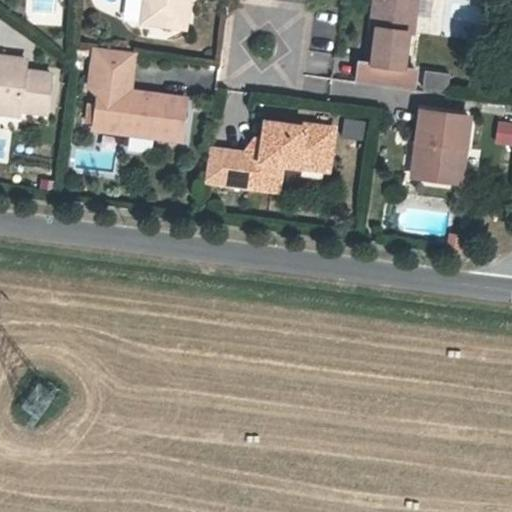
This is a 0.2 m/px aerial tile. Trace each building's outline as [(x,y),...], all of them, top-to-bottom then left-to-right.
[(144,0),(142,22),(177,27),(180,0),(144,0)] [(180,0),(177,27),(185,28),(189,0),(180,0)] [(356,82),(413,89),(416,70),(403,68),(408,32),(406,32),(410,0),(374,0),(366,62),(359,61),(356,82)] [(410,0),(406,32),(408,32),(412,33),(416,0),(410,0)] [(135,52),(95,47),(89,87),(100,88),(95,128),(181,140),(186,98),(144,93),(139,97),(133,96),(130,91),(135,52)] [(47,113),(51,74),(24,71),(11,69),(13,58),(0,56),(0,113),(19,116),(20,110),(47,113)] [(26,60),(13,58),(11,69),(24,71),(26,60)] [(425,75),(423,91),(438,93),(440,77),(425,75)] [(461,183),(469,116),(421,110),(417,141),(427,142),(423,178),(461,183)] [(341,135),(361,138),(364,121),(344,118),(341,135)] [(329,159),(333,129),(303,125),(303,127),(265,122),(263,140),(260,155),(243,153),(238,184),(270,189),(274,163),(280,163),(299,166),(300,154),(329,159)] [(511,144),(511,124),(499,122),(496,142),(511,144)] [(254,138),(243,153),(260,155),(263,140),(254,138)] [(423,178),(427,142),(417,141),(413,176),(423,178)] [(300,154),(299,166),(328,170),(329,159),(300,154)] [(274,163),(270,189),(277,190),(280,163),(274,163)]
